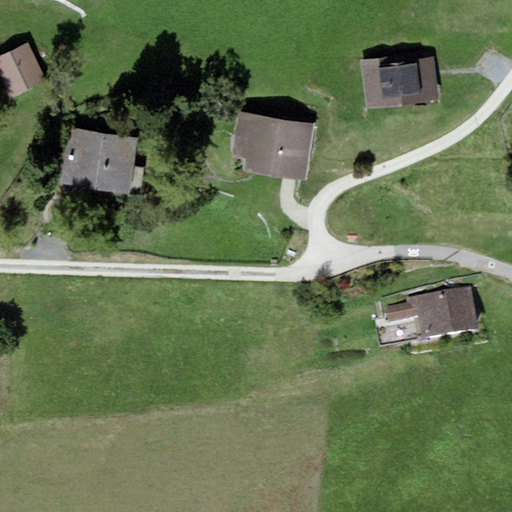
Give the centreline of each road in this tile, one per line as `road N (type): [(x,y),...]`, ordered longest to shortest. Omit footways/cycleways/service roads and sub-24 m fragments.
road 1 (residential): [(339,253),(305,272),(0,265)]
road 2 (residential): [(339,253),(319,241),(325,195),(444,142),(511,79)]
road 3 (residential): [(511,276),(441,253),(339,253)]
